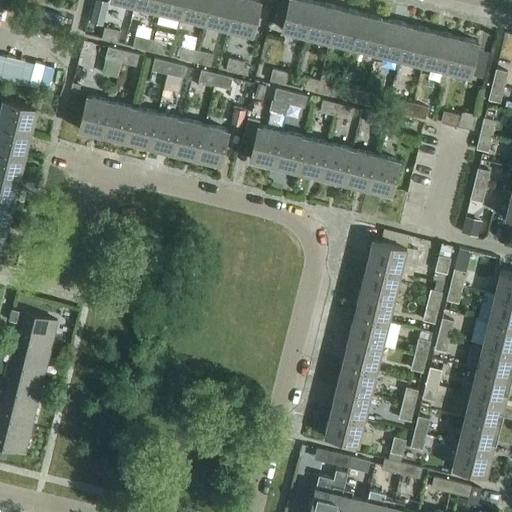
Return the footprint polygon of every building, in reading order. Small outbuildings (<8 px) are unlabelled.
[(106,12),(108,3),(96,0),(95,0),(93,9),(106,12)] [(135,0),(134,5),(158,11),(160,0),(135,0)] [(160,0),(158,11),(181,17),(185,0),(160,0)] [(185,0),(181,17),(204,23),(209,0),(185,0)] [(209,0),(204,23),(228,29),(234,0),(209,0)] [(257,0),(234,0),(228,29),(252,35),(260,0),(257,0)] [(289,0),(282,30),(306,36),(314,2),(308,0),(289,0)] [(306,36),(329,41),(337,7),(314,2),(306,36)] [(329,41),(352,47),(361,13),(337,7),(329,41)] [(352,47),(376,53),(384,19),(361,13),(352,47)] [(376,53),(399,59),(407,25),(384,19),(376,53)] [(399,59),(422,64),(431,30),(407,25),(399,59)] [(102,39),(117,42),(120,31),(105,27),(102,39)] [(422,64),(446,70),(454,36),(431,30),(422,64)] [(133,46),(149,50),(152,39),(136,35),(133,46)] [(454,36),(446,70),(470,76),(478,42),(454,36)] [(152,39),(149,50),(164,54),(166,42),(152,39)] [(105,58),(122,62),(125,51),(108,47),(105,58)] [(180,58),(196,62),(199,51),(182,47),(180,58)] [(125,51),(122,62),(136,66),(139,54),(125,51)] [(199,51),(196,62),(210,65),(213,54),(199,51)] [(152,70),(167,73),(170,62),(155,58),(152,70)] [(226,69),(241,73),(244,62),(229,58),(226,69)] [(185,66),(170,62),(167,73),(183,77),(185,66)] [(270,81),(285,84),(288,73),(273,69),(270,81)] [(496,69),(492,84),(504,87),(507,72),(496,69)] [(198,81),(213,85),(216,73),(201,70),(198,81)] [(323,71),(320,81),(331,83),(332,84),(334,74),(323,71)] [(216,73),(213,85),(229,89),(232,77),(216,73)] [(301,88),(317,92),(319,81),(304,77),(301,88)] [(319,81),(317,92),(332,96),(335,84),(332,84),(331,83),(320,81),(319,81)] [(258,84),(256,95),(264,97),(267,86),(258,84)] [(504,87),(492,84),(488,100),(500,102),(504,87)] [(273,100),(289,103),(292,92),(276,88),(273,100)] [(348,100),(363,103),(366,92),(351,88),(348,100)] [(292,92),(289,103),(304,107),(307,96),(292,92)] [(366,92),(363,103),(379,107),(381,96),(366,92)] [(79,129),(102,135),(111,101),(87,95),(78,129),(79,129)] [(3,100),(0,110),(0,124),(31,132),(37,108),(31,106),(31,107),(3,100)] [(320,111),(335,115),(338,103),(323,100),(320,111)] [(394,111),(410,115),(413,104),(397,100),(394,111)] [(102,135),(126,141),(134,107),(111,101),(102,135)] [(338,103),(335,115),(351,119),(354,107),(338,103)] [(413,104),(410,115),(426,119),(428,107),(413,104)] [(126,141),(149,146),(157,112),(134,107),(126,141)] [(232,125),(242,127),(246,111),(235,109),(232,125)] [(366,123),(382,126),(385,115),(369,111),(366,123)] [(441,122),(456,126),(459,115),(444,111),(441,122)] [(149,146),(172,152),(181,118),(157,112),(149,146)] [(385,115),(382,126),(398,130),(400,119),(385,115)] [(251,160),(273,165),(282,131),(258,126),(260,120),(248,117),(242,141),(254,143),(250,159),(251,159),(251,160)] [(172,152),(196,158),(204,124),(181,118),(172,152)] [(484,118),(480,133),(491,136),(495,121),(484,118)] [(0,124),(0,149),(25,155),(31,132),(0,124)] [(204,124),(196,158),(220,164),(222,158),(221,157),(228,130),(204,124)] [(273,165),(297,171),(305,137),(282,131),(273,165)] [(491,136),(480,133),(479,139),(476,149),(488,151),(491,136)] [(297,171),(320,177),(328,143),(305,137),(297,171)] [(320,177),(343,183),(352,148),(328,143),(320,177)] [(343,183),(367,188),(375,154),(352,148),(343,183)] [(0,149),(0,173),(20,179),(25,155),(0,149)] [(375,154),(367,188),(391,194),(393,188),(392,188),(399,160),(375,154)] [(477,168),(474,183),(485,186),(489,171),(477,168)] [(0,173),(0,198),(14,202),(20,179),(0,173)] [(485,186),(474,183),(470,199),(481,202),(485,186)] [(0,198),(0,223),(8,225),(14,202),(0,198)] [(478,237),(482,221),(466,217),(462,233),(478,237)] [(8,225),(0,223),(0,248),(2,249),(2,248),(8,225)] [(381,241),(407,247),(410,235),(384,229),(382,240),(381,241)] [(373,238),(366,265),(400,273),(407,247),(381,241),(382,240),(373,238)] [(442,244),(439,255),(449,258),(452,246),(442,244)] [(435,271),(447,273),(450,258),(449,258),(439,255),(435,271)] [(366,265),(360,289),(394,298),(400,273),(366,265)] [(455,265),(450,284),(462,287),(467,268),(455,265)] [(511,272),(501,270),(494,295),(511,299),(511,272)] [(462,287),(450,284),(446,299),(458,302),(462,287)] [(360,289),(354,314),(388,322),(394,298),(360,289)] [(431,289),(427,304),(438,307),(442,292),(431,289)] [(492,306),(488,320),(511,325),(511,299),(494,295),(494,296),(484,293),(482,304),(492,306)] [(438,307),(427,304),(423,320),(434,323),(438,307)] [(12,309),(9,321),(16,323),(19,311),(12,309)] [(21,324),(18,338),(51,346),(57,320),(24,312),(19,311),(16,323),(21,324)] [(354,314),(348,338),(382,347),(388,322),(354,314)] [(442,318),(438,333),(450,336),(454,321),(442,318)] [(473,342),(482,344),(511,351),(511,325),(488,320),(485,333),(476,331),(473,342)] [(450,336),(438,333),(434,348),(446,351),(450,336)] [(15,350),(11,364),(44,373),(51,346),(18,338),(13,337),(10,349),(15,350)] [(348,338),(342,363),(376,371),(382,347),(348,338)] [(419,338),(415,353),(426,356),(430,341),(419,338)] [(511,351),(482,344),(476,369),(511,377),(511,374),(511,351)] [(426,356),(415,353),(411,369),(422,371),(426,356)] [(0,389),(38,399),(44,373),(11,364),(6,363),(3,375),(8,376),(5,390),(0,389)] [(342,363),(336,387),(370,396),(376,371),(342,363)] [(430,367),(426,382),(438,385),(442,370),(430,367)] [(476,369),(470,393),(504,401),(506,393),(507,393),(511,377),(476,369)] [(438,385),(426,382),(422,397),(434,400),(438,385)] [(336,387),(330,412),(364,420),(370,396),(336,387)] [(407,387),(403,402),(414,405),(418,390),(407,387)] [(0,417),(31,425),(38,399),(0,389),(0,401),(2,402),(0,409),(0,417)] [(470,393),(464,417),(499,426),(503,410),(502,410),(504,401),(470,393)] [(414,405),(403,402),(399,418),(410,420),(414,405)] [(364,420),(330,412),(324,436),(333,438),(358,444),(364,420)] [(418,416),(414,431),(426,434),(430,418),(418,416)] [(31,425),(0,417),(0,445),(8,447),(25,451),(31,425)] [(464,417),(458,442),(492,450),(494,442),(495,442),(499,426),(464,417)] [(426,434),(414,431),(411,446),(422,449),(426,434)] [(391,452),(402,455),(406,439),(395,436),(391,452)] [(492,450),(458,442),(452,467),(478,473),(477,474),(486,476),(490,459),(492,450)] [(0,445),(0,456),(6,458),(8,447),(0,445)] [(330,463),(348,467),(351,456),(332,451),(330,463)] [(351,456),(348,467),(367,472),(370,461),(351,456)] [(382,469),(400,473),(403,462),(385,458),(382,469)] [(403,462),(400,473),(420,478),(422,467),(403,462)] [(431,487),(450,492),(453,481),(434,476),(431,487)] [(453,481),(450,492),(469,497),(471,486),(472,486),(453,481)] [(309,511),(336,511),(343,487),(333,484),(331,492),(316,488),(309,511)] [(471,486),(469,497),(476,498),(479,488),(471,486)] [(336,511),(363,511),(367,501),(351,497),(353,489),(343,487),(336,511)] [(363,511),(390,511),(394,499),(384,497),(382,505),(367,501),(363,511)] [(390,511),(412,511),(402,509),(404,502),(394,499),(390,511)]
